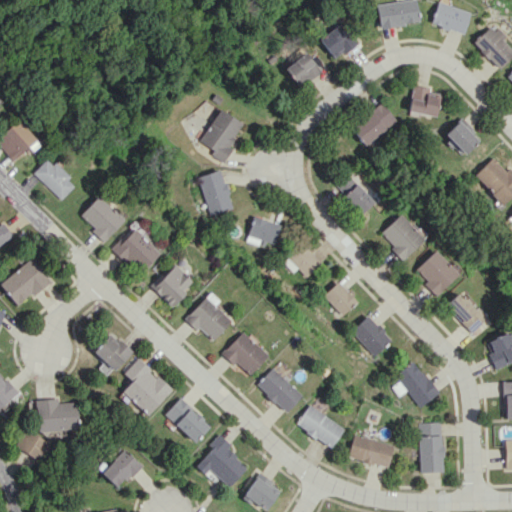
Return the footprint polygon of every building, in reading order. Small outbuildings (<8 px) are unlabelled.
[(419,21),(415,0),(399,0),(375,4),(379,28),(419,21)] [(430,22),(462,34),(470,12),(438,0),(430,22)] [(318,36),(330,58),(354,46),(341,23),(318,36)] [(472,42),(497,69),(511,54),(511,51),(501,40),(504,38),(491,24),(472,42)] [(283,67),(297,87),(319,71),(305,51),(283,67)] [(433,116),(437,94),(427,92),(427,87),(410,84),(406,111),(433,116)] [(393,119),(379,102),(348,129),(363,146),(393,119)] [(208,154),(222,162),(230,147),(227,146),(240,122),(216,108),(198,142),(211,149),(208,154)] [(466,130),(469,127),(459,117),(443,134),(463,153),(476,140),(466,130)] [(0,147),(12,160),(35,139),(17,119),(0,134),(0,147)] [(59,199),(74,184),(46,157),(31,172),(59,199)] [(472,174),(500,204),(511,192),(511,179),(511,180),(491,157),(472,174)] [(195,176),(208,216),(230,208),(218,169),(195,176)] [(370,201),(344,173),(331,185),(358,213),(370,201)] [(93,228),(90,231),(101,241),(122,219),(97,195),(79,214),(93,228)] [(377,233),(401,258),(421,239),(397,214),(377,233)] [(279,224),(252,216),(244,241),(257,245),(259,239),(272,244),(279,224)] [(0,243),(11,238),(3,221),(0,223),(0,243)] [(140,271),(158,252),(128,225),(107,247),(124,262),(127,259),(140,271)] [(282,261),(292,272),(297,268),(305,277),(320,263),(301,243),(282,261)] [(413,268),(424,280),(421,283),(433,295),(456,274),(433,250),(413,268)] [(48,279),(28,257),(0,282),(0,286),(18,306),(48,279)] [(170,305),(192,281),(171,262),(149,286),(170,305)] [(356,301),(337,281),(322,295),(341,315),(356,301)] [(184,316),(209,341),(229,320),(213,304),(217,300),(208,291),(184,316)] [(484,318),(464,297),(462,300),(455,293),(443,305),(469,332),(484,318)] [(373,356),(390,340),(366,315),(349,330),(373,356)] [(266,354),(240,331),(221,352),(247,375),(266,354)] [(492,367),(511,359),(511,346),(506,331),(482,340),(492,367)] [(96,368),(106,376),(129,351),(109,332),(91,351),(102,361),(96,368)] [(145,414),(169,389),(136,357),(121,373),(129,380),(120,390),(145,414)] [(393,374),(398,381),(390,386),(397,396),(405,390),(417,407),(436,393),(412,360),(393,374)] [(254,384),(284,412),(300,395),(270,367),(254,384)] [(0,405),(14,392),(0,376),(0,405)] [(162,414),(192,442),(208,425),(178,397),(162,414)] [(33,399),(35,430),(76,428),(75,401),(56,402),(56,398),(33,399)] [(294,424),(329,448),(342,428),(308,404),(294,424)] [(440,421),(416,422),(418,472),(442,471),(440,421)] [(48,442),(24,428),(13,446),(38,460),(48,442)] [(346,457),(386,467),(391,444),(352,434),(346,457)] [(207,468),(226,486),(246,465),(215,435),(206,445),(209,448),(193,466),(202,474),(207,468)] [(99,473),(116,488),(139,464),(122,448),(99,473)] [(278,488),(257,473),(241,494),(263,510),(278,488)]
